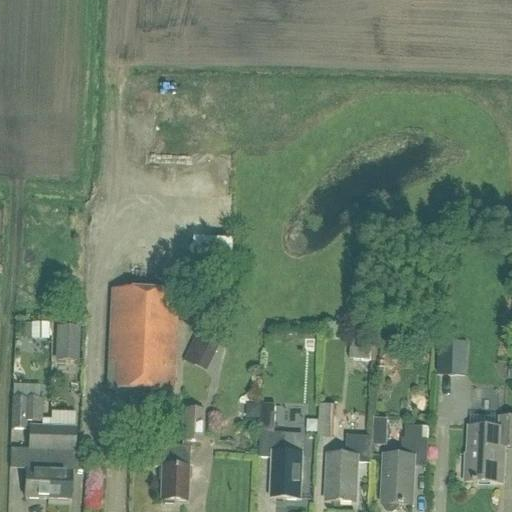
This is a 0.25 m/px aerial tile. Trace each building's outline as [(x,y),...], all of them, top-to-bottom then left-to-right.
[(231,263),(230,241),(192,243),(193,265),(231,263)] [(172,394),(177,297),(112,294),(107,391),(172,394)] [(30,325),(30,340),(46,340),(46,325),(30,325)] [(77,365),(79,331),(56,330),(54,364),(77,365)] [(183,362),(204,372),(216,347),(195,337),(183,362)] [(454,378),(455,358),(467,358),(468,346),(439,345),(438,377),(454,378)] [(371,363),(371,352),(349,350),(349,362),(371,363)] [(28,401),(29,378),(16,378),(15,401),(11,401),(10,433),(25,433),(25,424),(40,425),(41,402),(28,401)] [(249,407),(248,421),(262,422),(263,408),(249,407)] [(301,504),(304,458),(302,458),(286,457),(287,438),(287,437),(275,436),(277,408),(263,408),(262,422),(262,436),(260,461),(273,462),(271,502),(301,504)] [(320,409),(320,419),(332,420),(332,409),(320,409)] [(151,465),(151,468),(152,468),(152,470),(161,471),(161,474),(158,474),(158,483),(161,484),(160,505),(163,505),(163,508),(173,508),(173,505),(187,506),(188,483),(190,484),(191,471),(188,471),(189,451),(188,451),(188,446),(202,446),(204,415),(183,414),(182,427),(169,427),(166,430),(166,440),(169,443),(182,444),(181,451),(153,449),(152,465),(151,465)] [(387,423),(374,422),(373,443),(386,443),(387,423)] [(511,452),(511,422),(501,422),(500,433),(469,431),(466,485),(502,487),(504,452),(511,452)] [(427,443),(428,430),(405,429),(405,442),(403,442),(402,459),(385,459),(383,507),(383,509),(384,511),(397,511),(399,510),(399,507),(413,508),(415,468),(428,469),(429,443),(427,443)] [(47,504),(50,432),(30,431),(28,453),(27,453),(25,502),(47,504)] [(50,432),(47,504),(70,505),(72,457),(73,457),(74,433),(50,432)] [(286,457),(302,458),(303,439),(287,438),(286,457)] [(372,466),(373,440),(348,439),(347,459),(329,458),(327,504),(357,505),(359,465),(372,466)]
